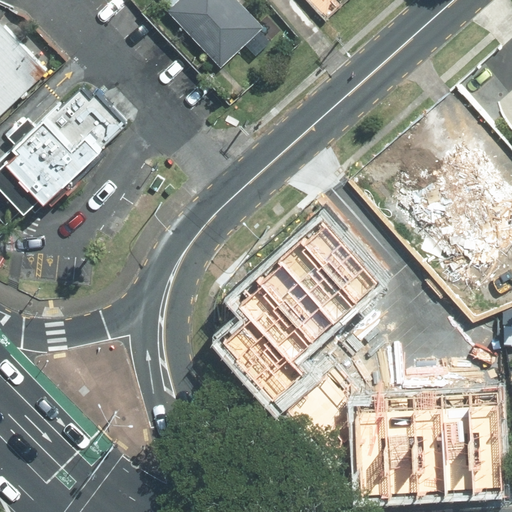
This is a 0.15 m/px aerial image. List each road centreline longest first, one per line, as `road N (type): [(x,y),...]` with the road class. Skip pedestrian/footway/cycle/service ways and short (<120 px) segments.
road 1 (secondary): [(458,0),(217,212),(179,261),(165,295)]
road 2 (secondary): [(165,295),(166,384),(202,511)]
road 3 (primary): [(0,335),(85,330),(165,295)]
road 4 (primary): [(91,511),(0,428)]
